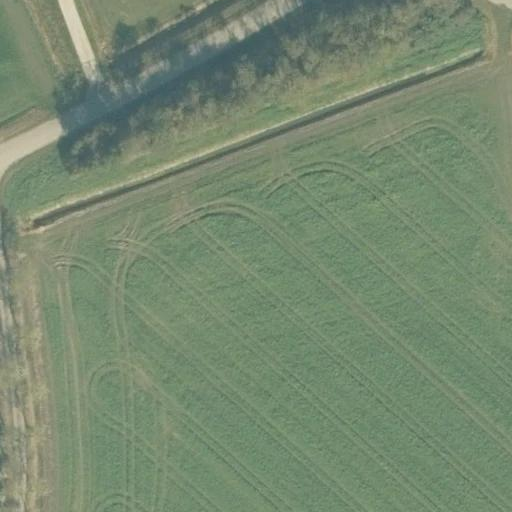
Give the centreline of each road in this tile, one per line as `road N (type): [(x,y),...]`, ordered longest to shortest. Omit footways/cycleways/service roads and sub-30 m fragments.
road 1 (tertiary): [(0,157),(293,0)]
road 2 (unclassified): [(17,511),(19,440),(0,282)]
